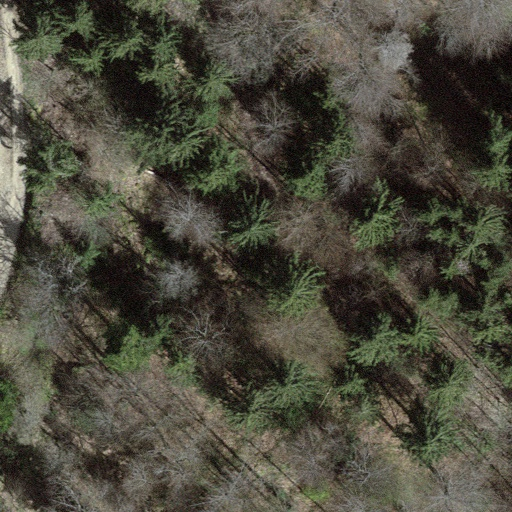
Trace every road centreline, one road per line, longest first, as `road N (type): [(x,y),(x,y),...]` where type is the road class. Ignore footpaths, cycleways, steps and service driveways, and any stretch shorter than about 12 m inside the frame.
road 1 (track): [(305,0),(320,219),(367,375),(475,437),(511,447)]
road 2 (track): [(0,293),(11,58),(1,0)]
